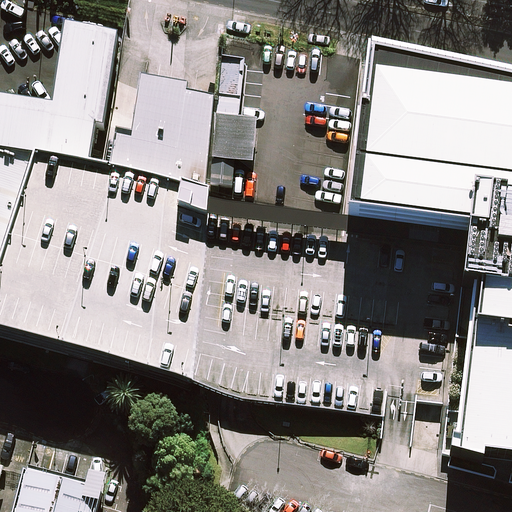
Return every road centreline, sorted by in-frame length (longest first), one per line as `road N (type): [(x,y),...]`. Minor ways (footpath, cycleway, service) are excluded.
road 1 (primary): [(511,51),(262,0)]
road 2 (unclassified): [(277,468),(437,511)]
